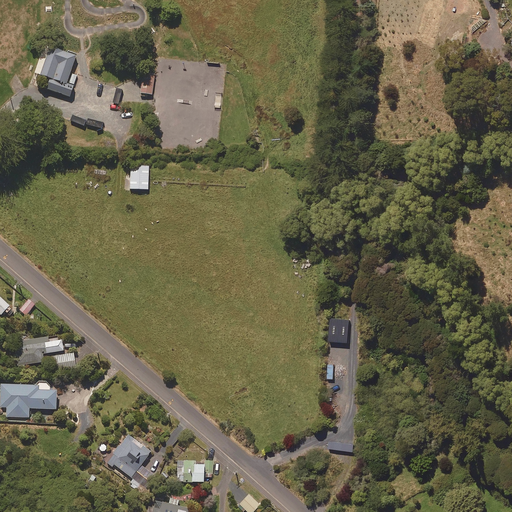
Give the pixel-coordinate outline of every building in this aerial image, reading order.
[(76,55),(44,44),(34,72),(48,77),(45,88),(70,96),(77,75),(70,73),(76,55)] [(155,74),(142,73),(139,93),(152,95),(155,74)] [(94,163),(93,173),(107,174),(108,164),(94,163)] [(148,165),(129,165),(129,188),(148,189),(148,165)] [(10,304),(0,295),(0,312),(1,314),(10,304)] [(37,304),(29,298),(19,310),(27,316),(37,304)] [(63,338),(49,340),(48,335),(14,340),(15,347),(18,365),(44,361),(43,352),(64,349),(63,338)] [(1,382),(1,406),(7,407),(7,416),(30,417),(30,407),(57,408),(58,389),(51,388),(51,386),(51,385),(50,384),(50,383),(49,382),(48,381),(47,380),(46,380),(45,379),(43,379),(42,379),(41,380),(40,380),(39,381),(38,382),(37,383),(1,382)] [(133,478),(143,465),(141,464),(152,451),(129,433),(106,462),(112,466),(114,464),(133,478)] [(196,459),(177,460),(178,481),(206,480),(205,462),(196,462),(196,459)] [(143,465),(133,478),(130,482),(136,487),(139,483),(147,489),(156,476),(143,465)] [(253,511),(260,505),(250,494),(240,504),(247,511),(253,511)] [(193,511),(195,509),(155,498),(150,511),(193,511)]
